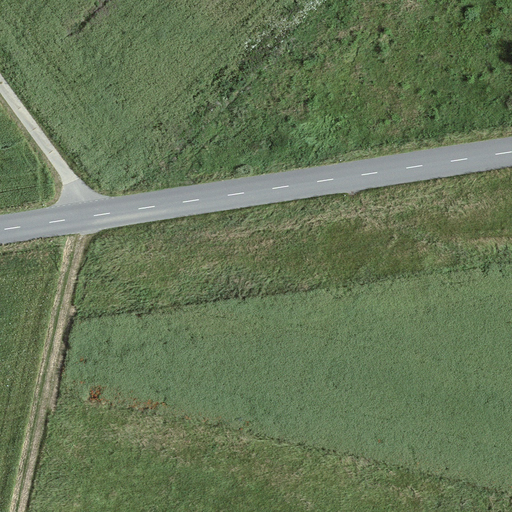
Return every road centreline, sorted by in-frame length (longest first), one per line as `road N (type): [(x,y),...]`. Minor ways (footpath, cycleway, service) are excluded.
road 1 (tertiary): [(0,229),(511,151)]
road 2 (track): [(21,511),(84,216)]
road 3 (track): [(0,84),(76,191),(84,216)]
